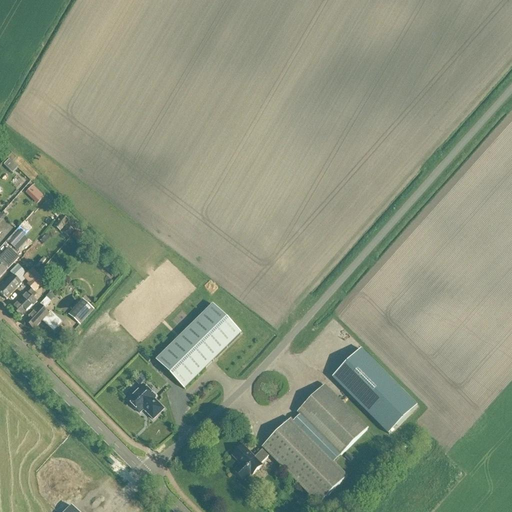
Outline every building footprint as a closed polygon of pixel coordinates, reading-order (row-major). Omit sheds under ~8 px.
[(18,169),(9,161),(4,167),(13,175),(18,169)] [(61,233),(70,223),(63,217),(54,227),(61,233)] [(25,237),(19,232),(9,244),(14,249),(25,237)] [(36,274),(38,276),(29,285),(27,287),(32,292),(13,311),(22,320),(37,304),(33,300),(37,296),(35,294),(45,284),(43,281),(50,274),(43,267),(36,274)] [(24,280),(29,285),(38,276),(36,274),(33,272),(24,280)] [(23,282),(16,275),(0,291),(0,295),(7,302),(22,286),(21,284),(23,282)] [(52,305),(48,300),(25,323),(34,332),(42,323),(54,334),(63,325),(51,314),(49,316),(45,312),(52,305)] [(79,325),(92,310),(83,302),(70,317),(79,325)] [(213,306),(156,363),(184,391),(241,335),(213,306)] [(361,351),(333,380),(389,436),(417,408),(361,351)] [(143,411),(154,422),(164,411),(154,401),(156,399),(143,386),(127,402),(130,406),(130,408),(134,412),(136,412),(139,415),(143,411)] [(324,388),(298,414),(341,458),(368,431),(324,388)] [(261,466),(270,457),(319,507),(348,478),(291,421),(262,450),(263,451),(254,459),(243,447),(232,457),(241,466),(234,473),(244,483),(251,476),(252,477),(262,467),(261,466)] [(61,459),(48,472),(72,497),(86,484),(77,476),(78,474),(73,469),(72,470),(61,459)]
